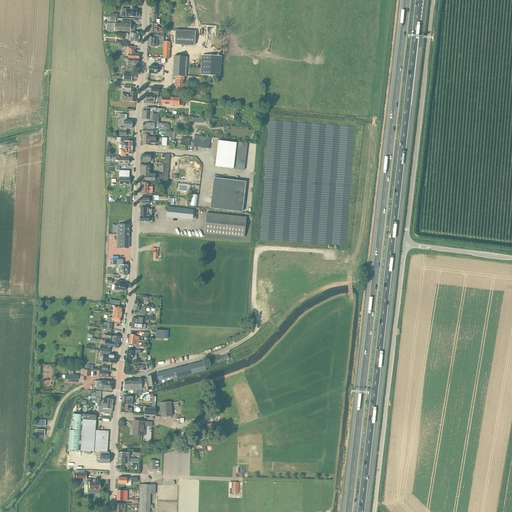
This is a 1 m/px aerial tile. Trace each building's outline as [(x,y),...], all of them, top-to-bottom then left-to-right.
[(122,9),(122,11),(126,12),(126,16),(129,16),(129,17),(135,17),(137,17),(137,10),(135,10),(136,9),(130,9),(126,9),(122,9)] [(149,32),(164,33),(164,28),(160,28),(160,27),(157,27),(157,28),(156,28),(156,24),(155,24),(156,14),(152,14),(152,20),(152,24),(149,23),(149,32)] [(126,21),(116,20),(116,18),(110,17),(109,21),(109,22),(113,23),(107,23),(107,31),(130,32),(130,31),(135,32),(135,25),(131,25),(131,21),(126,21)] [(175,30),(175,44),(195,45),(195,31),(175,30)] [(130,43),(134,43),(139,43),(139,32),(130,32),(130,33),(129,33),(129,35),(127,35),(127,40),(130,40),(130,43)] [(148,46),(150,46),(157,46),(158,42),(156,41),(156,38),(154,38),(149,37),(148,46)] [(135,47),(130,47),(127,47),(127,51),(129,51),(128,59),(133,59),(133,60),(136,60),(136,58),(138,59),(139,54),(133,54),(133,51),(135,51),(135,47)] [(222,56),(202,55),(201,75),(220,76),(222,56)] [(187,57),(179,56),(174,56),(173,76),(176,76),(176,79),(175,79),(175,89),(183,90),(184,77),(186,77),(187,57)] [(128,67),(131,67),(136,67),(136,66),(135,66),(136,64),(138,64),(138,59),(136,58),(136,60),(133,60),(133,59),(128,59),(128,67)] [(154,97),(157,98),(157,93),(158,93),(159,88),(151,87),(151,91),(154,92),(154,95),(146,94),(146,101),(154,102),(154,97)] [(130,101),(135,102),(136,92),(130,92),(130,94),(127,94),(127,93),(122,93),(121,101),(130,101)] [(157,93),(157,98),(158,98),(157,102),(161,102),(161,104),(174,105),(174,106),(183,107),(183,100),(179,100),(179,99),(177,98),(178,97),(175,96),(174,97),(173,97),(173,98),(158,96),(158,93),(157,93)] [(142,119),(150,119),(150,114),(150,111),(155,112),(155,108),(152,108),(146,108),(146,110),(147,110),(147,111),(142,111),(142,119)] [(159,113),(155,112),(150,111),(150,114),(150,119),(150,124),(143,123),(143,129),(154,129),(161,129),(169,130),(169,125),(167,123),(159,123),(159,113)] [(119,136),(121,136),(126,136),(126,131),(125,131),(125,128),(131,129),(132,121),(127,120),(123,120),(123,128),(120,128),(119,136)] [(152,137),(155,138),(155,135),(153,134),(153,129),(143,129),(142,134),(148,135),(148,137),(152,137)] [(155,143),(155,138),(152,137),(148,137),(148,135),(142,134),(142,145),(148,145),(148,142),(152,143),(155,143)] [(116,137),(116,141),(121,141),(121,142),(122,142),(124,142),(124,146),(122,146),(122,150),(121,150),(119,150),(119,154),(121,154),(121,156),(126,157),(126,154),(132,154),(133,142),(132,142),(128,141),(128,138),(121,137),(121,138),(116,137)] [(181,137),(181,140),(180,145),(186,146),(187,144),(189,145),(190,138),(181,137)] [(217,153),(215,166),(220,167),(233,169),(244,170),(247,143),(236,142),(236,143),(223,141),(218,141),(217,153)] [(129,158),(124,158),(118,158),(118,166),(121,166),(123,166),(123,164),(129,164),(129,158)] [(147,176),(145,176),(145,181),(150,181),(167,181),(168,165),(163,164),(163,175),(155,174),(149,174),(147,174),(147,176)] [(147,174),(149,174),(149,171),(150,171),(151,166),(141,166),(141,176),(145,176),(147,176),(147,174)] [(119,184),(130,185),(130,178),(129,178),(129,175),(128,175),(128,168),(123,168),(123,178),(119,178),(119,184)] [(147,196),(152,196),(152,193),(150,193),(150,190),(147,190),(147,183),(141,183),(141,193),(147,193),(147,196)] [(181,186),(180,195),(188,196),(189,187),(181,186)] [(140,222),(148,222),(149,217),(152,217),(152,209),(147,209),(147,208),(140,208),(140,222)] [(193,210),(187,210),(168,208),(167,217),(192,220),(193,210)] [(246,216),(205,214),(204,234),(244,236),(246,216)] [(128,248),(129,225),(120,225),(117,225),(117,248),(120,248),(128,248)] [(119,275),(122,275),(127,275),(128,265),(123,265),(123,260),(113,259),(113,265),(120,265),(119,275)] [(119,290),(125,291),(126,284),(122,284),(122,283),(116,282),(116,285),(115,285),(114,291),(119,291),(119,290)] [(114,309),(113,314),(122,315),(122,311),(122,308),(115,307),(113,307),(113,305),(110,305),(110,308),(114,309)] [(139,315),(143,316),(144,316),(144,313),(143,313),(144,310),(145,310),(145,307),(134,305),(133,310),(139,311),(139,315)] [(122,315),(113,314),(113,318),(108,318),(108,322),(111,322),(111,320),(113,320),(120,321),(120,319),(121,319),(122,315)] [(155,338),(165,339),(168,339),(168,330),(155,330),(155,338)] [(111,336),(111,334),(106,333),(105,340),(110,341),(112,341),(112,343),(116,343),(117,342),(119,343),(120,337),(115,336),(111,336)] [(105,340),(104,346),(108,346),(108,348),(110,348),(110,347),(113,347),(118,348),(119,343),(117,342),(116,343),(112,343),(112,341),(110,341),(105,340)] [(127,350),(126,358),(131,359),(132,355),(136,356),(136,352),(139,353),(140,349),(135,348),(135,351),(133,351),(127,350)] [(107,362),(111,363),(116,363),(116,357),(114,357),(114,356),(109,355),(109,352),(100,350),(100,351),(98,351),(98,355),(101,355),(108,356),(107,358),(105,358),(105,362),(107,362)] [(135,366),(136,371),(145,370),(147,370),(146,368),(150,367),(149,361),(142,362),(142,365),(135,366)] [(171,370),(156,373),(157,374),(158,378),(158,380),(176,375),(177,378),(187,375),(192,374),(204,371),(206,370),(204,361),(201,362),(189,365),(174,369),(175,369),(171,370)] [(147,379),(148,387),(155,386),(154,379),(153,375),(146,377),(147,379)] [(137,389),(137,394),(141,394),(141,391),(148,390),(146,379),(141,380),(141,379),(133,379),(133,380),(136,380),(136,389),(137,389)] [(133,380),(124,380),(125,390),(136,389),(136,380),(133,380)] [(109,382),(97,381),(96,389),(108,390),(113,391),(113,382),(109,382)] [(122,401),(122,404),(127,404),(127,405),(132,405),(133,397),(128,396),(128,397),(123,396),(122,401)] [(159,403),(161,417),(173,416),(171,402),(159,403)] [(108,413),(112,413),(113,404),(103,403),(103,405),(103,406),(98,406),(98,407),(98,412),(104,413),(105,414),(108,414),(108,413)] [(121,413),(130,414),(131,414),(132,408),(126,408),(127,404),(122,404),(121,413)] [(69,446),(68,450),(81,451),(101,451),(107,451),(108,431),(95,430),(96,415),(91,415),(82,415),(73,414),(73,421),(71,421),(71,426),(72,426),(72,430),(71,430),(69,430),(69,438),(69,446)] [(133,421),(133,428),(134,428),(134,436),(134,437),(135,438),(136,438),(137,438),(138,438),(139,437),(139,436),(144,436),(144,429),(144,426),(152,427),(152,422),(145,422),(133,421)] [(216,432),(214,422),(207,424),(208,430),(207,430),(208,434),(216,432)] [(100,455),(100,463),(104,463),(109,463),(110,456),(108,456),(108,452),(107,451),(101,451),(101,455),(100,455)] [(150,460),(150,469),(155,469),(155,468),(158,468),(158,460),(156,460),(150,460)] [(127,478),(124,477),(119,477),(119,484),(126,484),(126,485),(131,485),(131,481),(132,481),(132,482),(137,482),(137,478),(131,478),(127,478)] [(94,494),(99,494),(99,489),(99,482),(97,482),(97,481),(93,481),(93,482),(90,482),(90,479),(87,479),(87,485),(90,485),(90,493),(94,493),(94,494)] [(149,511),(150,494),(155,494),(156,484),(150,484),(139,484),(138,511),(149,511)] [(116,500),(121,500),(127,501),(127,491),(117,490),(116,500)]
